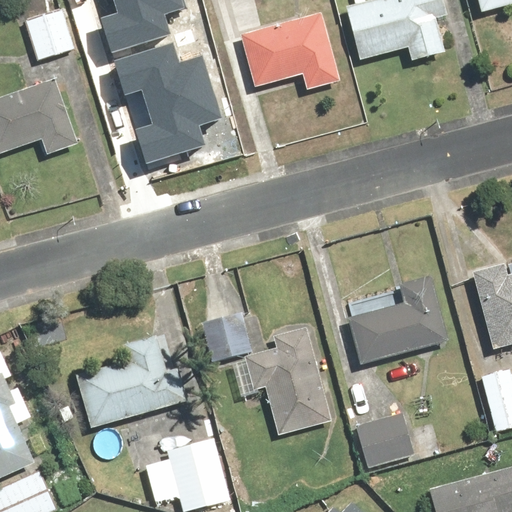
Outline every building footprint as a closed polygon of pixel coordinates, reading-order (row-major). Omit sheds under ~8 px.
[(100,17),(111,52),(172,34),(165,11),(185,6),(183,0),(115,0),(119,11),(100,17)] [(447,0),(382,0),(350,9),(364,64),(413,51),(416,64),(451,55),(443,27),(454,25),(447,0)] [(511,0),(481,0),(487,17),(511,9),(511,0)] [(68,9),(27,20),(39,64),(80,52),(68,9)] [(311,91),(346,81),(327,15),(227,44),(242,96),(307,78),(311,91)] [(147,106),(210,87),(199,54),(181,59),(176,42),(112,61),(121,91),(141,85),(147,106)] [(0,158),(42,144),(47,158),(82,147),(77,132),(59,80),(0,99),(0,158)] [(135,130),(145,165),(206,147),(199,125),(220,119),(210,87),(147,106),(153,125),(135,130)] [(511,266),(477,276),(496,353),(511,349),(511,266)] [(407,307),(381,313),(377,297),(350,304),(354,319),(364,364),(417,352),(452,344),(437,280),(403,288),(407,307)] [(244,314),(205,323),(214,362),(253,352),(244,314)] [(246,397),(272,391),(283,436),(338,423),(314,326),(276,335),(280,351),(263,355),(237,361),(246,397)] [(135,367),(81,386),(96,428),(97,432),(192,399),(191,396),(170,333),(129,347),(135,367)] [(511,371),(510,365),(481,374),(497,431),(511,427),(511,371)] [(0,483),(51,459),(8,373),(0,377),(0,483)] [(435,422),(410,428),(406,413),(356,426),(368,470),(418,457),(442,451),(435,422)] [(170,455),(172,462),(148,467),(157,507),(182,502),(184,511),(193,511),(232,504),(219,444),(170,455)] [(440,511),(511,511),(511,470),(435,493),(440,511)] [(45,471),(0,491),(0,511),(56,511),(63,509),(45,471)]
